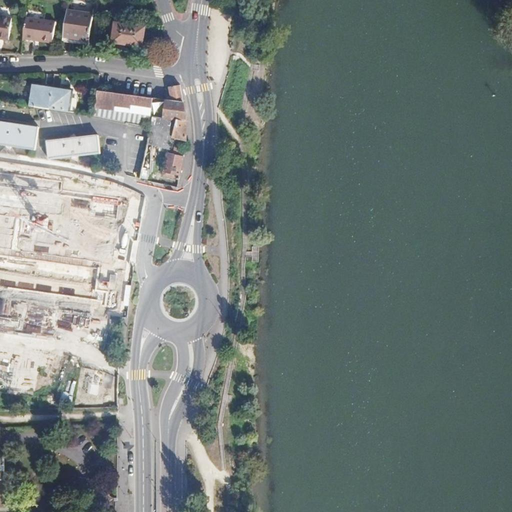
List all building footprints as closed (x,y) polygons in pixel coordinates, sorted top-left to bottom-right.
[(67,6),(63,32),(89,37),(93,11),(67,6)] [(0,18),(0,39),(9,41),(12,21),(0,18)] [(26,19),(23,40),(52,45),(55,24),(26,19)] [(114,22),(111,42),(142,47),(145,27),(114,22)] [(28,105),(69,112),(72,90),(32,84),(28,105)] [(153,116),(176,119),(187,121),(180,85),(170,87),(172,100),(98,90),(95,106),(132,111),(133,105),(152,108),(153,116)] [(151,127),(148,145),(169,150),(172,137),(176,119),(153,116),(151,127)] [(176,119),(172,137),(187,140),(187,121),(176,119)] [(0,121),(0,143),(33,147),(33,149),(36,149),(36,147),(38,126),(0,121)] [(46,141),(49,160),(50,159),(50,158),(98,152),(98,154),(100,154),(98,135),(46,141)] [(174,175),(180,175),(186,148),(176,146),(174,154),(168,153),(163,176),(174,178),(174,175)]
